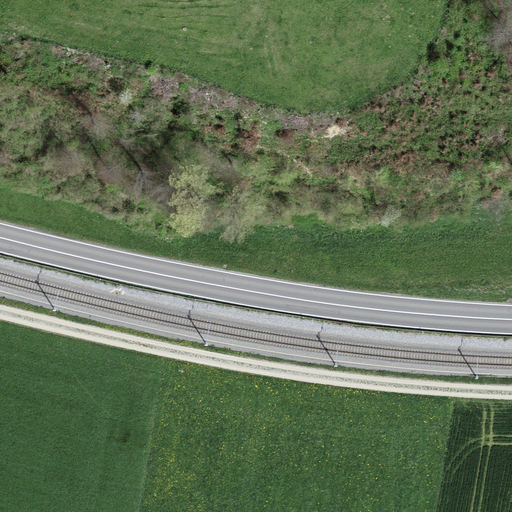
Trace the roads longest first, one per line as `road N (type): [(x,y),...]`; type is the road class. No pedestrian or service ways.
road 1 (track): [(0,313),(326,384),(511,395)]
road 2 (secondary): [(511,314),(317,299),(0,233)]
